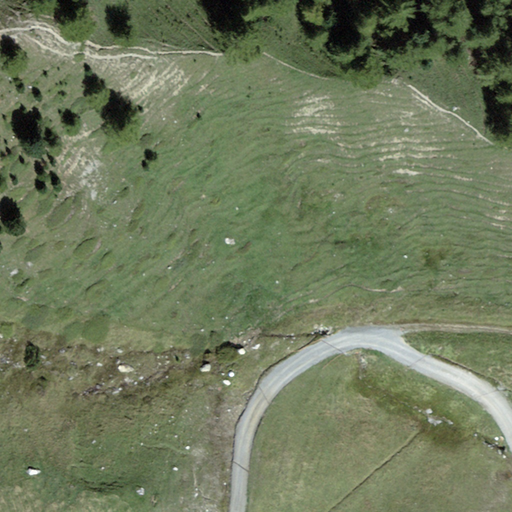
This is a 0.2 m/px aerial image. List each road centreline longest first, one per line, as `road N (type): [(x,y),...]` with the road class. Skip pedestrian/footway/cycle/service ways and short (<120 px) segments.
road 1 (track): [(236,511),(243,434),(255,404),(296,362),(342,341),(393,344),(482,393),(511,429)]
road 2 (track): [(511,333),(403,327),(367,337)]
